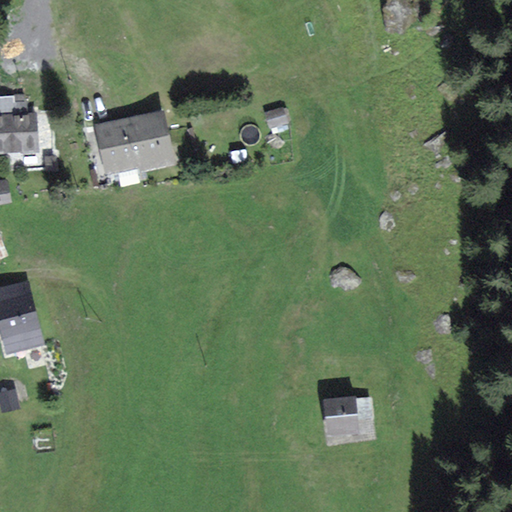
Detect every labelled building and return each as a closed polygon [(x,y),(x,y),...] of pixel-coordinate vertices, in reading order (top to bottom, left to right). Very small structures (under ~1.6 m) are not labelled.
[(271,114),(273,128),(291,125),(289,111),(271,114)] [(167,115),(99,127),(109,180),(177,167),(167,115)] [(40,116),(0,117),(0,157),(41,156),(40,116)] [(9,184),(0,185),(0,208),(13,206),(9,184)] [(0,234),(0,262),(8,260),(0,234)] [(32,287),(0,294),(0,311),(10,354),(46,346),(32,287)] [(16,393),(0,396),(0,403),(2,414),(20,410),(16,393)] [(361,401),(330,404),(333,437),(363,434),(361,401)]
